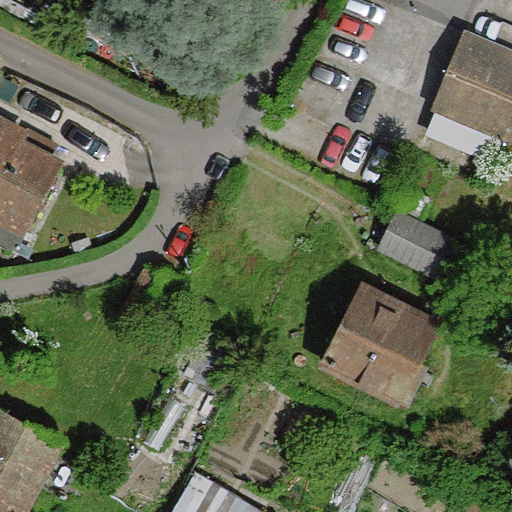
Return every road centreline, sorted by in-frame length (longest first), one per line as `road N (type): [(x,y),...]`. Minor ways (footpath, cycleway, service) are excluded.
road 1 (residential): [(211,147),(171,230),(119,267),(0,291)]
road 2 (residential): [(0,49),(211,147)]
road 3 (residential): [(211,147),(301,0)]
